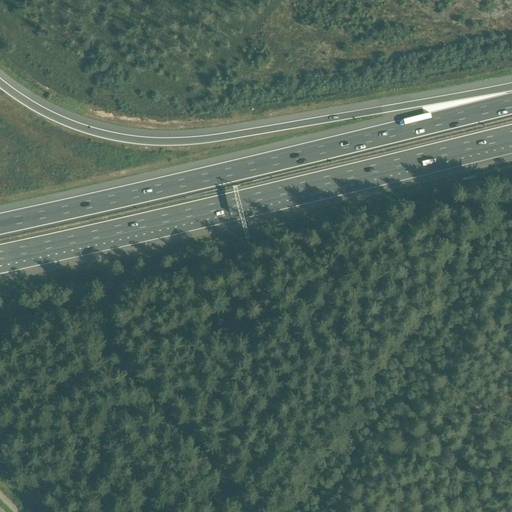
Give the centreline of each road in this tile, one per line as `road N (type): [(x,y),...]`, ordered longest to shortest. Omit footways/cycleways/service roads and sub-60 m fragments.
road 1 (motorway): [(511,99),(425,102),(222,138),(149,142),(70,125),(0,83)]
road 2 (motorway): [(511,103),(0,223)]
road 3 (motorway): [(0,254),(511,135)]
